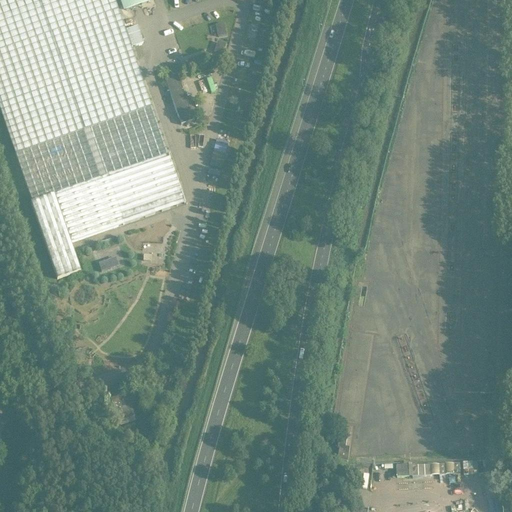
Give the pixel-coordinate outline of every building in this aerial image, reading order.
[(0,0),(0,111),(31,203),(30,203),(57,280),(80,272),(73,252),(70,244),(124,225),(107,177),(168,156),(114,0),(0,0)] [(122,0),(126,10),(133,8),(141,5),(148,2),(147,0),(122,0)] [(225,23),(216,24),(218,37),(227,36),(225,23)] [(217,42),(216,53),(224,55),(226,43),(217,42)] [(165,80),(181,126),(193,122),(177,75),(165,80)] [(225,147),(216,146),(213,166),(223,167),(225,147)] [(511,312),(511,253),(504,253),(503,312),(511,312)] [(117,260),(108,261),(109,268),(118,267),(117,260)] [(151,384),(175,376),(172,368),(149,375),(151,384)] [(111,401),(119,422),(133,417),(129,405),(140,401),(137,392),(111,401)] [(346,450),(346,448),(347,438),(339,437),(337,450),(339,450),(338,458),(347,459),(348,450),(346,450)] [(479,462),(464,462),(465,474),(479,474),(479,462)] [(460,475),(460,465),(412,467),(411,463),(405,464),(405,466),(396,467),(397,479),(412,478),(460,475)]
